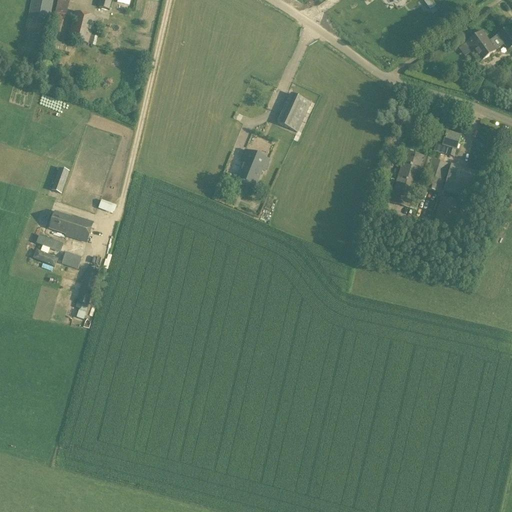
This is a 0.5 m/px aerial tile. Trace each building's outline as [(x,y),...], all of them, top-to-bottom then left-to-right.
[(49,22),(53,0),(31,0),(28,18),(49,22)] [(71,47),(58,43),(69,0),(57,0),(55,13),(56,14),(49,40),(51,41),(39,87),(59,92),(71,47)] [(99,0),(98,8),(109,11),(111,0),(99,0)] [(430,0),(421,0),(429,11),(435,6),(430,0)] [(74,12),(68,39),(95,48),(97,38),(95,38),(98,29),(100,30),(103,21),(74,12)] [(511,32),(508,28),(489,42),(481,33),(467,44),(481,62),(495,51),(503,46),(507,51),(511,47),(511,32)] [(508,73),(511,70),(511,64),(508,60),(502,65),(508,73)] [(280,125),(300,132),(311,101),(291,93),(280,125)] [(453,157),(455,150),(456,150),(460,138),(447,134),(440,132),(434,151),(438,153),(438,152),(453,157)] [(265,171),(269,160),(245,150),(240,161),(243,162),(236,179),(256,187),(262,170),(265,171)] [(439,194),(447,171),(448,165),(406,151),(390,203),(408,209),(415,211),(418,202),(411,200),(418,177),(425,179),(422,189),(439,194)] [(465,177),(462,188),(475,192),(481,173),(454,164),(451,173),(465,177)] [(59,168),(53,191),(64,193),(70,170),(59,168)] [(441,198),(432,227),(452,233),(461,204),(441,198)] [(103,201),(99,208),(111,213),(115,206),(103,201)] [(49,229),(66,235),(66,236),(87,242),(93,224),(72,217),(71,218),(55,212),(49,229)] [(40,236),(37,244),(60,253),(63,245),(40,236)] [(37,251),(33,259),(54,268),(57,260),(37,251)] [(62,265),(79,270),(84,257),(66,251),(62,265)] [(88,267),(76,308),(81,309),(79,318),(85,320),(99,270),(88,267)]
